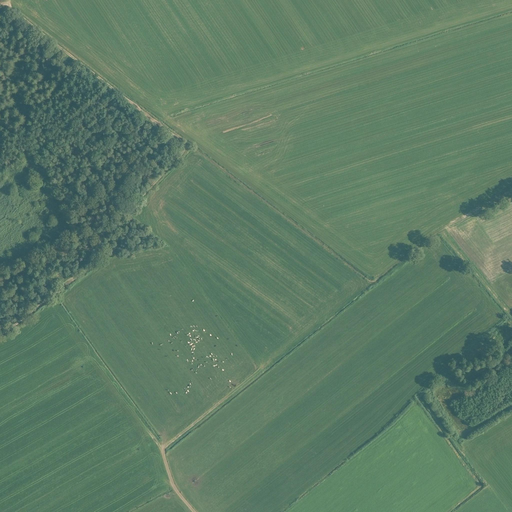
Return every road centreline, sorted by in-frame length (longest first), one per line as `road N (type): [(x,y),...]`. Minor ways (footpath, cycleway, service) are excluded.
road 1 (track): [(441,231),(370,285),(190,144)]
road 2 (track): [(0,335),(116,246),(127,215),(190,144)]
road 3 (track): [(190,144),(3,0)]
